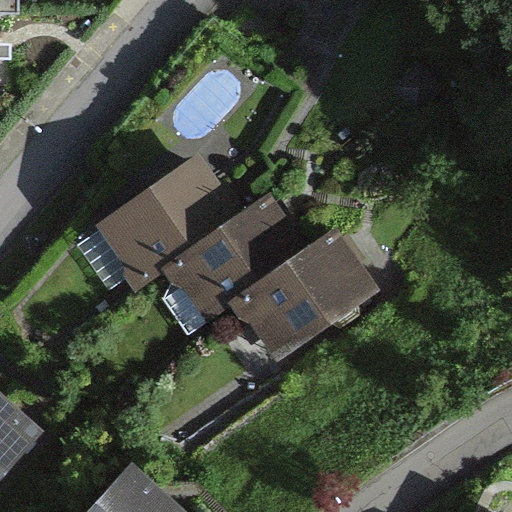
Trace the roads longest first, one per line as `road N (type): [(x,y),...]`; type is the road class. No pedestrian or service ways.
road 1 (residential): [(0,219),(187,0)]
road 2 (residential): [(372,511),(511,418)]
